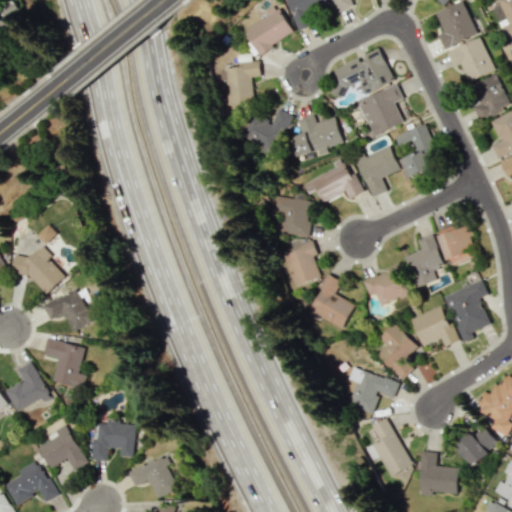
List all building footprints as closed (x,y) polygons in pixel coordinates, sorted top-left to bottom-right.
[(285,0),(298,30),(312,24),(308,15),(328,8),(324,0),(285,0)] [(331,0),(336,12),(352,5),(350,0),(331,0)] [(477,34),(462,0),(435,12),(443,31),(437,34),(443,48),(477,34)] [(511,36),(511,0),(489,0),(505,39),(511,36)] [(242,28),(257,54),(293,32),(277,6),(242,28)] [(460,64),(468,81),(495,70),(480,37),(446,52),(453,67),(460,64)] [(391,82),(377,48),(364,54),(364,56),(333,69),(339,82),(331,85),(334,94),(360,83),(364,94),(391,82)] [(251,76),(260,76),(259,60),(251,60),(251,53),(237,54),(238,67),(220,68),(220,79),(226,79),(227,105),(252,103),(251,76)] [(472,105),(478,119),(510,104),(496,74),(469,86),(477,103),(472,105)] [(394,101),(402,98),(397,85),(358,100),(372,136),(403,123),(394,101)] [(250,114),(239,137),(273,153),(291,115),(278,108),(271,123),(250,114)] [(497,157),(511,150),(511,112),(491,122),(500,141),(492,144),(497,157)] [(334,116),(315,122),(313,114),(296,119),(301,134),(291,137),(297,156),(317,150),(319,154),(328,152),(326,147),(342,142),(334,116)] [(408,177),(440,163),(423,124),(394,136),(401,152),(410,148),(412,154),(401,159),(408,177)] [(355,160),(372,197),(390,189),(385,179),(401,171),(389,145),(355,160)] [(302,183),(307,194),(316,189),(322,202),(345,191),(348,198),(363,191),(345,155),(331,162),(334,167),(302,183)] [(511,156),(500,162),(506,176),(511,173),(511,156)] [(307,235),(310,198),(275,195),(271,232),(307,235)] [(448,265),(477,258),(468,222),(439,230),(448,265)] [(36,234),(44,244),(56,233),(48,224),(36,234)] [(415,287),(436,280),(432,268),(442,265),(432,234),(417,239),(420,250),(405,254),(415,287)] [(281,252),(293,285),(319,276),(312,255),(316,254),(312,241),(281,252)] [(13,262),(44,295),(66,275),(39,246),(25,259),(21,254),(13,262)] [(362,279),(369,296),(375,293),(380,305),(411,292),(399,263),(362,279)] [(343,328),(354,303),(334,294),(340,280),(326,273),(307,314),(316,318),(317,316),(343,328)] [(462,342),(474,337),(472,331),(490,324),(480,298),(488,295),(482,279),(443,294),(462,342)] [(73,331),(93,321),(76,288),(42,305),(49,319),(63,313),(73,331)] [(422,346),(440,338),(444,346),(458,340),(442,304),(410,318),(422,346)] [(378,337),(386,345),(377,353),(402,379),(413,369),(404,359),(418,346),(394,322),(378,337)] [(58,358),(52,381),(84,388),(87,374),(78,372),(84,346),(46,337),(42,354),(58,358)] [(5,390),(17,411),(40,397),(43,402),(52,397),(31,360),(17,369),(23,379),(5,390)] [(506,435),(511,423),(507,420),(511,409),(511,377),(505,374),(500,385),(495,383),(490,393),(483,390),(475,408),(494,417),(489,428),(506,435)] [(371,425),(379,440),(365,448),(372,460),(379,456),(390,476),(412,464),(386,417),(371,425)] [(90,459),(106,460),(107,447),(120,448),(119,455),(133,457),(136,423),(99,420),(97,438),(92,437),(90,459)] [(67,458),(73,470),(88,462),(68,423),(47,434),(50,440),(38,446),(49,467),(67,458)] [(455,446),(472,466),(499,444),(482,424),(455,446)] [(459,467),(436,465),(437,451),(421,450),(419,494),(432,495),(432,491),(457,493),(459,467)] [(127,469),(133,485),(149,479),(156,497),(177,490),(167,465),(173,462),(170,453),(127,469)] [(16,504),(39,492),(45,501),(57,495),(37,459),(17,470),(20,475),(5,483),(16,504)] [(511,460),(509,459),(503,472),(507,474),(503,483),(498,480),(492,491),(509,499),(506,505),(511,508),(511,460)] [(0,511),(13,511),(0,486),(0,511)] [(511,511),(487,499),(482,509),(487,511),(486,511),(511,511)] [(156,511),(178,511),(180,507),(159,501),(156,511)]
